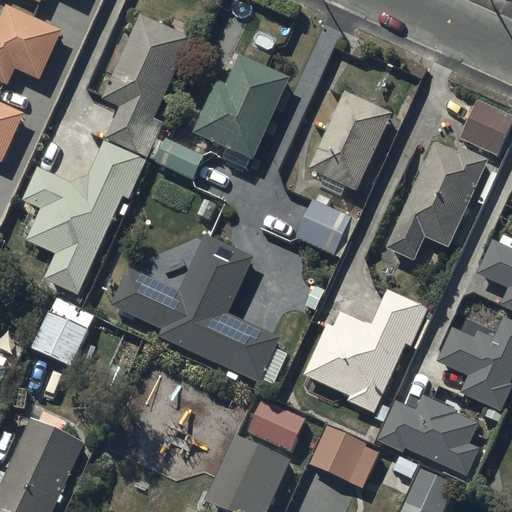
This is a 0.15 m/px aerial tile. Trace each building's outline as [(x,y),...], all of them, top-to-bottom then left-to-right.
[(0,83),(9,88),(18,70),(42,82),(65,33),(8,6),(0,23),(0,83)] [(194,41),(143,18),(105,100),(122,108),(107,139),(151,160),(167,127),(157,122),(194,41)] [(195,135),(230,151),(225,161),(247,171),(251,161),(255,162),(293,80),(242,58),(229,87),(219,83),(195,135)] [(397,115),(347,92),(311,172),(326,178),(321,189),(343,199),(348,188),(361,194),(397,115)] [(0,162),(5,165),(28,116),(0,102),(0,162)] [(511,117),(479,103),(462,140),(499,157),(511,128),(511,117)] [(205,158),(168,140),(157,164),(194,182),(205,158)] [(58,256),(47,280),(82,296),(127,198),(131,200),(149,163),(106,144),(90,177),(72,185),(41,170),(25,204),(33,208),(19,237),(58,256)] [(461,155),(438,145),(390,251),(417,263),(428,239),(452,250),(491,163),(463,150),(461,155)] [(361,222),(315,202),(298,239),(344,259),(361,222)] [(165,332),(162,338),(262,384),(282,341),(230,317),(256,260),(208,238),(183,293),(131,269),(113,308),(165,332)] [(511,250),(494,242),(478,275),(510,290),(502,306),(511,310),(511,250)] [(431,310),(390,292),(374,329),(343,315),(337,330),(330,327),(307,378),(354,398),(351,404),(376,415),(407,347),(413,349),(431,310)] [(61,305),(56,317),(52,315),(36,351),(74,367),(95,320),(61,305)] [(477,340),(455,329),(438,364),(470,379),(462,394),(502,412),(511,391),(511,385),(510,384),(511,379),(511,322),(506,319),(496,340),(480,333),(477,340)] [(0,394),(11,371),(0,365),(0,394)] [(419,412),(398,402),(379,443),(406,455),(408,450),(470,477),(482,450),(473,446),(481,427),(460,417),(462,412),(426,396),(419,412)] [(308,420),(265,401),(250,434),(293,453),(308,420)] [(56,511),(87,443),(33,420),(0,494),(0,511),(56,511)] [(371,445),(329,427),(312,467),(365,490),(380,455),(369,450),(371,445)] [(271,511),(294,462),(237,437),(207,503),(228,511),(271,511)] [(423,471),(407,505),(422,511),(446,511),(459,487),(423,471)]
